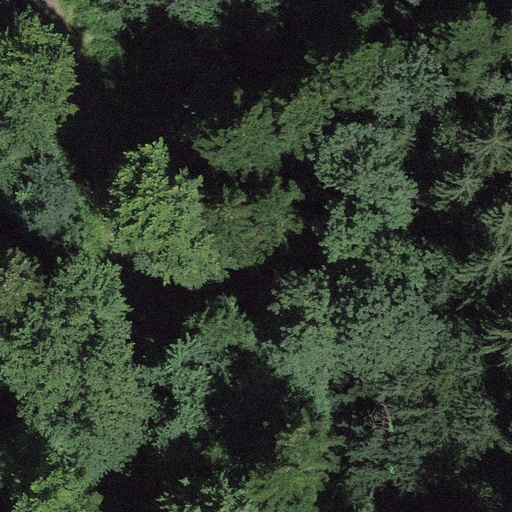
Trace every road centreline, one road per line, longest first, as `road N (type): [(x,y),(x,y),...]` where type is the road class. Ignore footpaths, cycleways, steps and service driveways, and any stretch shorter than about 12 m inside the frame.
road 1 (track): [(109,511),(131,273),(111,0)]
road 2 (track): [(0,266),(131,273)]
